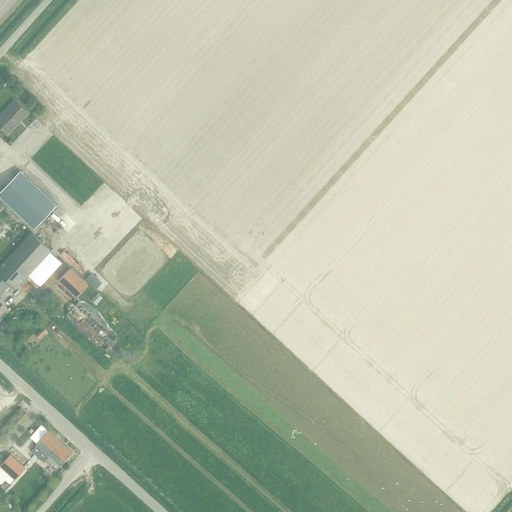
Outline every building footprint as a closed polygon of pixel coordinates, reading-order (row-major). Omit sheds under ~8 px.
[(0,127),(8,134),(28,113),(15,101),(0,116),(0,127)] [(20,173),(0,194),(0,198),(35,231),(57,207),(20,173)] [(0,266),(0,295),(10,284),(15,288),(51,250),(32,232),(0,266)] [(70,268),(58,280),(68,290),(77,298),(77,297),(89,285),(70,268)] [(91,274),(86,279),(96,289),(101,284),(91,274)] [(43,327),(35,335),(40,340),(48,332),(43,327)] [(36,445),(37,447),(60,467),(73,453),(42,425),(31,437),(37,443),(36,445)] [(10,455),(0,466),(15,479),(25,468),(10,455)]
